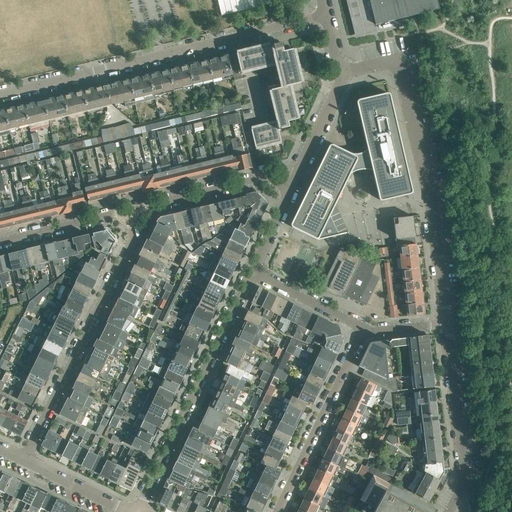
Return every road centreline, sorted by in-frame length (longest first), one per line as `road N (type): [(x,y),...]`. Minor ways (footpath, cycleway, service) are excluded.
road 1 (residential): [(0,94),(325,15)]
road 2 (residential): [(444,323),(429,191),(399,66),(339,72)]
road 3 (residential): [(23,459),(132,242),(127,210)]
road 4 (residential): [(136,511),(251,273)]
road 5 (residential): [(276,511),(363,328)]
road 6 (residential): [(448,511),(463,474),(444,323)]
road 7 (residential): [(127,210),(256,179),(291,188)]
road 8 (residential): [(0,242),(127,210)]
road 9 (residential): [(291,188),(339,72)]
road 10 (residential): [(363,328),(251,273)]
